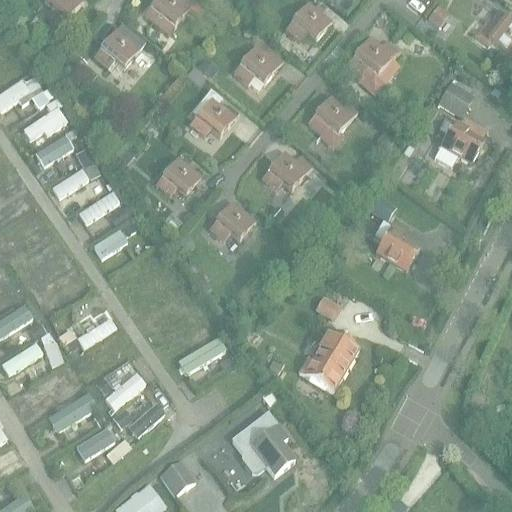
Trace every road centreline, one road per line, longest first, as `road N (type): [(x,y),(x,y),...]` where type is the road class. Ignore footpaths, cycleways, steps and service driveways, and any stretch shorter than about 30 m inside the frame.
road 1 (tertiary): [(411,411),(511,220)]
road 2 (residential): [(511,503),(411,411)]
